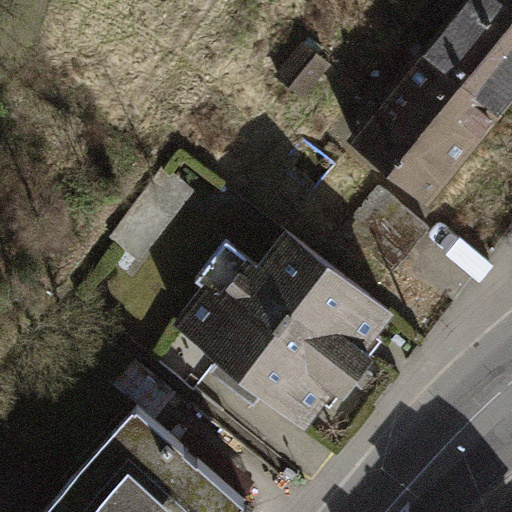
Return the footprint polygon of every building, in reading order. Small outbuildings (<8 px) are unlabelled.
[(511,0),(453,0),(355,132),(435,192),(511,89),(511,0)] [(144,260),(196,192),(166,169),(113,237),(144,260)] [(184,322),(305,416),(331,383),(342,391),(372,354),(361,346),(390,309),(288,230),(261,265),(228,240),(199,278),(211,287),(184,322)] [(160,360),(143,379),(172,406),(189,387),(160,360)] [(140,402),(42,511),(251,511),(254,509),(243,499),(246,496),(140,402)]
